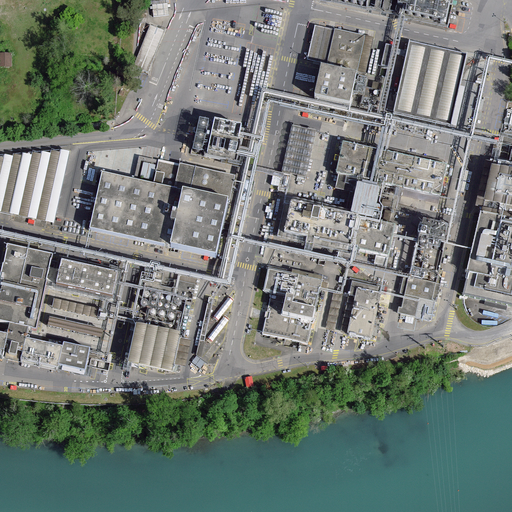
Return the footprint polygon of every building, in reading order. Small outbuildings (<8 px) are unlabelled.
[(329,0),(367,8),(369,0),(377,0),(375,10),(447,26),(452,5),(454,5),(455,0),(329,0)] [(153,6),(154,18),(169,16),(168,4),(153,6)] [(366,73),(373,37),(315,24),(307,59),(321,62),(313,97),(350,105),(356,75),(357,71),(366,73)] [(134,68),(149,74),(165,33),(150,27),(134,68)] [(468,53),(410,40),(394,113),(452,125),(468,53)] [(395,46),(386,43),(381,65),(390,67),(395,46)] [(0,68),(12,68),(12,55),(0,55),(0,68)] [(367,77),(356,75),(350,105),(379,111),(385,84),(374,82),(370,99),(363,98),(367,77)] [(240,127),(197,118),(190,153),(237,163),(243,135),(239,134),(240,127)] [(305,178),(316,130),(293,125),(282,173),(290,175),(305,178)] [(440,195),(447,164),(344,142),(334,189),(353,193),(349,213),(376,218),(383,183),(440,195)] [(0,212),(51,223),(67,152),(57,150),(57,153),(48,151),(47,154),(38,152),(38,154),(29,153),(29,156),(19,154),(19,156),(10,154),(10,156),(1,155),(0,158),(0,157),(0,212)] [(153,187),(104,176),(91,231),(218,260),(239,180),(159,161),(153,187)] [(144,164),(141,180),(152,182),(156,167),(144,164)] [(463,295),(511,305),(511,168),(494,164),(482,212),(463,295)] [(282,173),(278,191),(286,193),(290,175),(282,173)] [(376,218),(349,213),(290,201),(282,239),(348,253),(350,248),(388,257),(395,225),(375,221),(376,218)] [(447,226),(423,221),(420,235),(445,240),(447,226)] [(445,240),(420,235),(411,278),(436,283),(445,240)] [(53,258),(8,248),(0,284),(0,324),(10,327),(9,334),(6,334),(5,337),(0,335),(0,358),(59,371),(59,367),(86,373),(91,351),(64,345),(63,350),(27,342),(29,331),(37,333),(47,290),(117,305),(124,274),(60,260),(58,272),(50,270),(53,258)] [(320,289),(322,282),(269,270),(264,292),(272,294),(263,335),(308,345),(320,289)] [(196,282),(144,271),(125,364),(177,375),(196,282)] [(401,299),(397,313),(431,321),(435,303),(437,303),(442,284),(436,283),(411,278),(404,276),(400,294),(405,295),(404,299),(401,299)] [(345,279),(340,278),(337,293),(342,294),(345,279)] [(373,341),(383,296),(385,288),(353,281),(350,296),(358,298),(350,336),(373,341)] [(329,283),(322,282),(320,289),(327,290),(329,283)] [(200,341),(205,342),(214,300),(209,299),(200,341)] [(108,313),(55,301),(53,310),(106,322),(108,313)] [(102,340),(104,332),(50,320),(48,327),(102,340)] [(193,363),(201,369),(206,363),(198,357),(193,363)] [(90,367),(108,371),(111,363),(107,362),(92,358),(90,367)]
